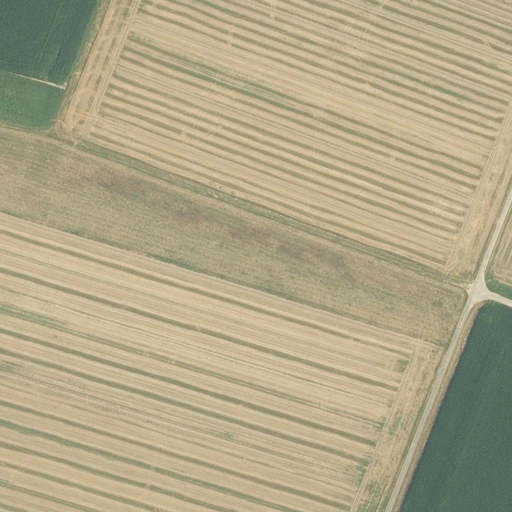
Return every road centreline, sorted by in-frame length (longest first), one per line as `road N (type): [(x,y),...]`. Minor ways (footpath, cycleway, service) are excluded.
road 1 (track): [(52,133),(511,305)]
road 2 (track): [(511,209),(388,511)]
road 3 (track): [(108,0),(52,133)]
